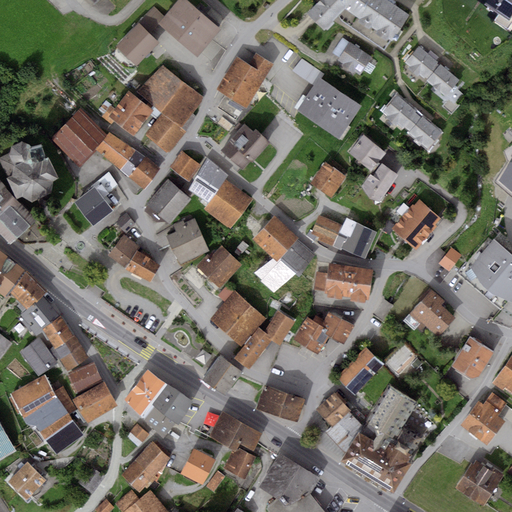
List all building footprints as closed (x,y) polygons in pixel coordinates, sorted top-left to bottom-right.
[(221,29),(186,0),(179,0),(159,23),(197,56),(221,29)] [(320,0),(320,1),(308,14),(324,30),(335,18),(337,16),(385,50),(409,16),(386,0),(320,0)] [(159,43),(139,23),(116,47),(136,66),(159,43)] [(372,57),(343,38),(333,52),(340,57),(338,60),(344,64),(342,66),(354,74),(355,72),(360,75),(372,57)] [(439,63),(419,46),(405,63),(410,67),(408,69),(418,77),(419,75),(425,80),(439,63)] [(246,109),(274,64),(256,53),(249,64),(237,57),(216,90),(225,96),(217,108),(236,120),(244,107),(246,109)] [(293,72),(314,86),(319,77),(323,72),(302,58),(293,72)] [(460,80),(439,63),(425,80),(446,97),(460,80)] [(138,93),(163,113),(180,128),(204,98),(162,64),(138,93)] [(362,106),(319,77),(314,86),(297,110),(339,138),(362,106)] [(154,110),(129,91),(109,117),(134,136),(154,110)] [(403,126),(406,129),(418,115),(415,112),(416,111),(397,95),(383,112),(388,116),(386,118),(396,126),(397,124),(402,128),(403,126)] [(107,135),(81,109),(51,138),(80,167),(96,151),(107,135)] [(186,132),(180,128),(163,113),(145,134),(169,154),(186,132)] [(422,118),(418,115),(406,129),(410,132),(408,133),(427,149),(442,132),(423,116),(422,118)] [(253,163),(270,143),(256,130),(254,132),(245,124),(222,151),(243,169),(250,161),(253,163)] [(96,151),(115,166),(131,146),(110,132),(107,135),(96,151)] [(386,153),(364,134),(349,153),(371,171),(386,153)] [(0,157),(0,161),(17,199),(23,196),(32,202),(41,198),(53,192),(53,181),(59,179),(48,157),(46,158),(40,144),(33,148),(23,141),(11,147),(9,154),(0,157)] [(115,166),(129,177),(146,156),(131,146),(115,166)] [(200,164),(182,151),(171,168),(189,180),(200,164)] [(160,169),(146,156),(129,177),(144,189),(160,169)] [(229,175),(208,158),(189,189),(208,204),(226,180),(229,175)] [(511,159),(499,180),(511,191),(511,159)] [(346,176),(325,162),(311,182),(331,197),(346,176)] [(380,201),(398,175),(382,164),(373,176),(371,174),(361,187),(369,199),(380,201)] [(119,185),(109,173),(74,201),(94,226),(113,211),(103,198),(119,185)] [(191,199),(168,179),(146,204),(170,224),(191,199)] [(0,180),(0,233),(9,243),(36,220),(0,180)] [(208,204),(204,209),(231,228),(253,199),(226,180),(208,204)] [(441,218),(419,199),(414,205),(413,204),(392,228),(417,250),(437,226),(435,224),(441,218)] [(136,223),(126,213),(116,223),(126,233),(136,223)] [(343,225),(319,215),(312,231),(311,230),(307,236),(312,240),(314,238),(333,246),(343,225)] [(275,216),(253,239),(273,258),(276,260),(277,259),(296,239),(297,237),(275,216)] [(176,232),(167,236),(180,264),(210,251),(195,218),(185,223),(184,220),(173,225),(176,232)] [(343,225),(333,246),(341,249),(342,248),(365,259),(377,232),(346,218),(343,225)] [(141,247),(124,235),(108,256),(125,269),(138,251),(141,247)] [(296,239),(277,259),(295,273),(300,277),(316,255),(296,239)] [(511,254),(494,239),(471,267),(483,286),(492,294),(511,301),(511,254)] [(242,265),(221,246),(211,257),(208,254),(197,266),(220,288),(242,265)] [(461,254),(451,247),(439,264),(449,271),(461,254)] [(26,271),(0,250),(0,293),(7,298),(10,293),(26,271)] [(138,251),(125,269),(150,282),(160,265),(138,251)] [(274,293),(295,273),(277,259),(276,260),(273,258),(255,273),(274,293)] [(373,270),(329,263),(327,273),(317,272),(314,289),(325,291),(324,294),(328,294),(327,297),(342,299),(343,296),(351,297),(351,300),(365,303),(366,299),(368,300),(373,270)] [(48,292),(26,271),(10,293),(18,300),(17,301),(19,304),(17,306),(23,313),(44,296),(48,292)] [(267,319),(228,285),(218,296),(225,302),(210,319),(243,348),(259,328),(267,319)] [(445,301),(432,289),(411,313),(439,337),(456,318),(441,305),(445,301)] [(43,330),(60,316),(44,296),(23,313),(20,315),(24,320),(22,322),(33,334),(34,333),(36,336),(43,330)] [(295,321),(278,311),(265,332),(273,338),(271,340),(280,345),(295,321)] [(354,327),(329,312),(323,322),(314,317),(313,320),(328,330),(326,333),(330,336),(344,344),(354,327)] [(55,349),(73,335),(60,316),(43,330),(55,349)] [(313,320),(307,317),(294,339),(319,354),(330,336),(326,333),(328,330),(313,320)] [(139,328),(156,335),(159,327),(142,320),(139,328)] [(271,340),(273,338),(265,332),(259,328),(243,348),(235,358),(249,369),(271,340)] [(0,358),(12,343),(0,333),(0,358)] [(75,334),(73,335),(55,349),(68,371),(89,358),(75,334)] [(479,376),(494,353),(470,337),(451,366),(471,379),(479,376)] [(21,351),(39,376),(58,363),(40,338),(21,351)] [(384,364),(366,347),(337,377),(355,394),(384,364)] [(511,355),(493,383),(511,395),(511,355)] [(243,372),(220,356),(203,380),(225,396),(243,372)] [(422,363),(417,358),(411,365),(416,370),(422,363)] [(102,379),(93,362),(68,375),(77,392),(102,379)] [(152,405),(167,384),(148,370),(126,399),(143,417),(152,405)] [(55,391),(45,375),(11,393),(29,426),(35,423),(71,400),(63,387),(55,391)] [(118,406),(104,382),(73,399),(87,423),(118,406)] [(194,403),(167,384),(152,405),(177,423),(179,424),(194,403)] [(305,399),(265,385),(257,409),(297,422),(305,399)] [(413,463),(408,460),(422,439),(403,427),(417,404),(389,386),(363,426),(345,454),(341,461),(393,494),(413,463)] [(483,404),(479,401),(461,425),(488,445),(505,421),(498,416),(507,403),(492,392),(483,404)] [(316,408),(331,427),(350,411),(335,393),(316,408)] [(55,454),(84,436),(70,414),(77,409),(71,400),(35,423),(55,454)] [(163,438),(177,423),(152,405),(143,417),(163,438)] [(363,426),(350,411),(331,427),(326,432),(345,454),(363,426)] [(263,434),(222,412),(209,437),(225,445),(240,444),(253,451),(263,434)] [(0,458),(15,450),(0,423),(0,458)] [(149,435),(137,424),(127,436),(139,447),(149,435)] [(154,443),(153,442),(121,474),(139,492),(170,459),(168,457),(171,454),(157,441),(154,443)] [(194,448),(181,473),(203,485),(216,460),(194,448)] [(233,450),(224,468),(245,479),(256,457),(239,449),(237,453),(233,450)] [(259,489),(277,499),(287,505),(310,493),(320,476),(279,453),(259,489)] [(473,464),(471,463),(455,488),(484,506),(504,475),(491,467),(490,469),(476,461),(473,464)] [(46,480),(27,462),(9,481),(27,499),(46,480)] [(93,493),(105,476),(89,465),(77,482),(93,493)] [(225,476),(218,471),(207,487),(214,492),(225,476)] [(169,511),(150,489),(139,499),(132,490),(116,504),(122,511),(169,511)] [(324,511),(310,493),(287,505),(277,499),(266,508),(269,511),(324,511)] [(97,511),(110,511),(115,508),(106,499),(95,509),(97,511)]
